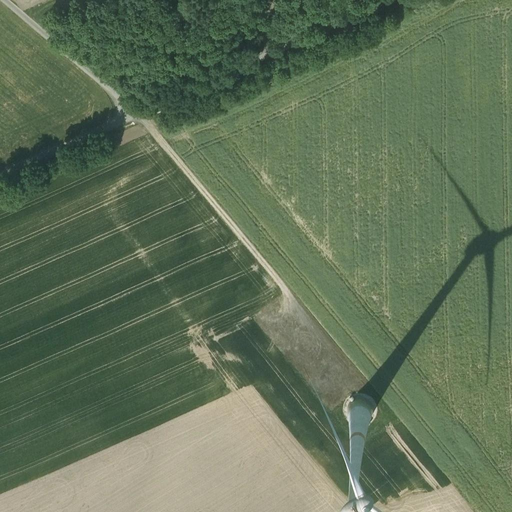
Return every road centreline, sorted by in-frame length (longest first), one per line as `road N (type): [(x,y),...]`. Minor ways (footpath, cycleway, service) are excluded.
road 1 (track): [(140,114),(354,377)]
road 2 (unclassified): [(140,114),(380,0)]
road 3 (unclassified): [(5,0),(140,114)]
road 4 (unclassified): [(140,114),(0,176)]
